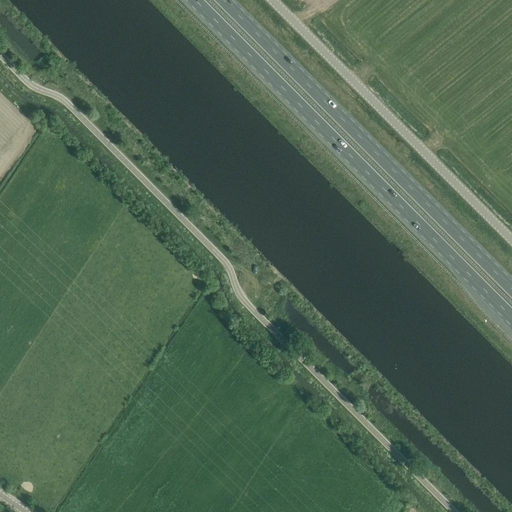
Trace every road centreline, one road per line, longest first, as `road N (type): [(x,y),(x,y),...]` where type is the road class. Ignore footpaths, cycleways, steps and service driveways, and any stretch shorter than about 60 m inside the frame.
road 1 (unclassified): [(0,53),(28,82),(66,100),(226,263),(238,298),(451,511)]
road 2 (trunk): [(192,0),(511,320)]
road 3 (trunk): [(511,288),(224,0)]
road 4 (unclassified): [(511,240),(272,0)]
